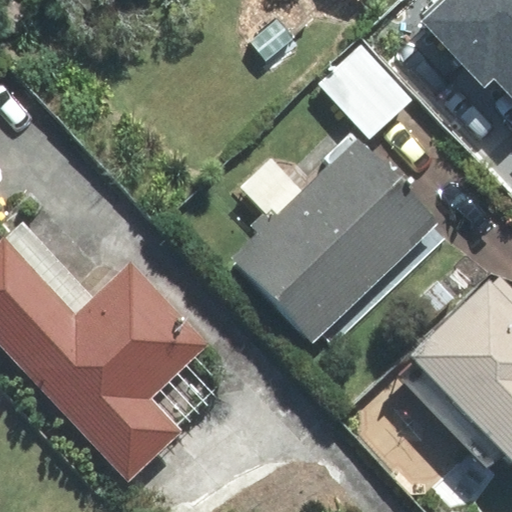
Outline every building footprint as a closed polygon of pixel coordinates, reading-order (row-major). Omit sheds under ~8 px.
[(495,75),(511,93),(511,0),(439,0),(421,17),(484,85),(495,75)] [(411,100),(361,46),(320,84),(369,138),(411,100)] [(271,159),(242,187),(266,212),(252,225),(259,233),(233,258),(313,341),(438,223),(358,138),(302,191),(271,159)] [(0,339),(128,477),(234,379),(131,269),(95,302),(23,224),(0,245),(0,339)] [(421,358),(403,376),(489,462),(503,449),(511,458),(511,290),(499,278),(494,283),(490,279),(416,353),(421,358)]
